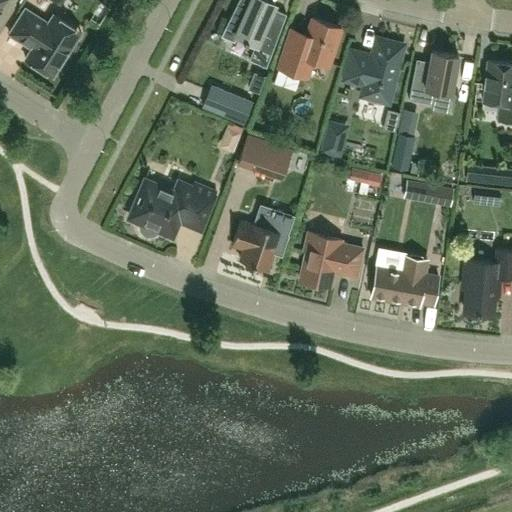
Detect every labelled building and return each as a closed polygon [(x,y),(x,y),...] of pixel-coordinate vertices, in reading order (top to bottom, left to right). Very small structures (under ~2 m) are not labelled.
[(267,0),(238,0),(229,22),(241,27),(237,36),(246,40),(245,42),(248,44),(249,41),(257,44),(250,59),(267,67),(286,13),(273,7),(275,3),(267,0)] [(25,8),(9,33),(31,48),(25,58),(53,76),(81,32),(53,14),(48,22),(25,8)] [(291,28),(278,67),(307,77),(313,59),(329,65),(341,26),(312,17),(307,33),(291,28)] [(403,44),(376,37),(371,55),(351,50),(344,79),(364,84),(361,95),(365,96),(367,100),(381,103),(384,101),(388,102),(403,44)] [(458,54),(432,50),(427,76),(414,73),(409,99),(433,104),(436,89),(451,92),(458,54)] [(511,62),(488,60),(484,101),(500,102),(498,119),(511,120),(511,62)] [(265,78),(256,74),(250,89),(260,93),(265,78)] [(211,85),(203,105),(243,122),(252,101),(211,85)] [(297,130),(301,113),(280,108),(277,126),(297,130)] [(402,109),(390,165),(406,168),(418,112),(402,109)] [(340,157),(348,125),(327,120),(319,152),(340,157)] [(226,127),(218,147),(232,152),(240,133),(226,127)] [(247,134),(239,157),(236,165),(281,180),(284,172),(292,149),(247,134)] [(346,160),(367,164),(369,151),(348,148),(346,160)] [(465,170),(477,175),(483,160),(472,155),(465,170)] [(368,172),(351,168),(348,179),(366,183),(368,172)] [(511,169),(494,168),(492,182),(511,183),(511,169)] [(129,216),(140,221),(138,226),(140,230),(143,234),(147,236),(152,236),(156,233),(159,229),(172,234),(180,218),(201,227),(215,192),(194,182),(191,188),(178,182),(174,192),(144,179),(129,216)] [(453,188),(431,185),(428,203),(451,207),(453,188)] [(244,248),(240,260),(266,269),(275,242),(284,245),(293,215),(266,206),(260,225),(253,223),(252,225),(240,220),(232,243),(244,248)] [(306,250),(299,278),(331,285),(335,265),(343,267),(341,272),(356,275),(363,247),(341,242),(341,239),(308,231),(304,250),(306,250)] [(465,259),(462,288),(466,289),(464,309),(476,311),(476,312),(492,314),(495,283),(499,283),(500,276),(511,277),(511,249),(497,248),(495,262),(465,259)] [(377,264),(371,296),(418,305),(419,301),(433,303),(438,275),(424,273),(427,259),(404,254),(402,268),(377,264)]
